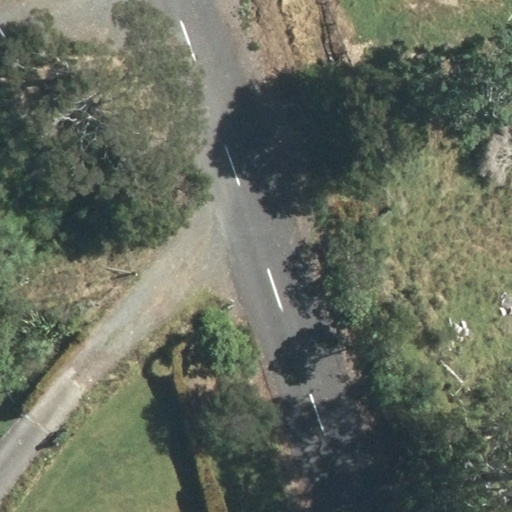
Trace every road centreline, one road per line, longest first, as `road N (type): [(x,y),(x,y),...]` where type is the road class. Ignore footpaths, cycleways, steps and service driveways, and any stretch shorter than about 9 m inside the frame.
road 1 (unclassified): [(384,511),(196,0)]
road 2 (track): [(289,253),(0,335)]
